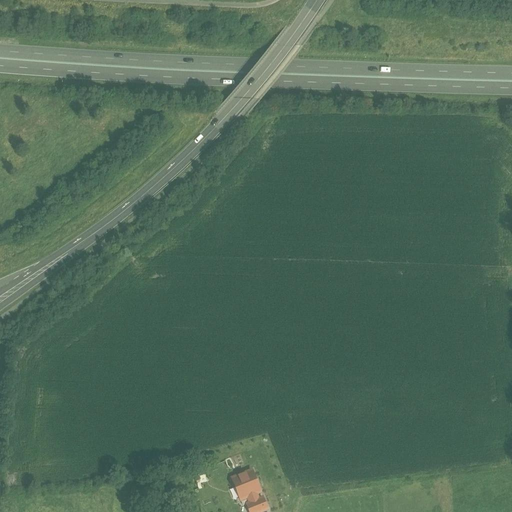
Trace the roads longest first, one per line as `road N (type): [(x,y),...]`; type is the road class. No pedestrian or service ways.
road 1 (trunk): [(0,53),(511,79)]
road 2 (secondary): [(8,294),(176,167),(316,0)]
